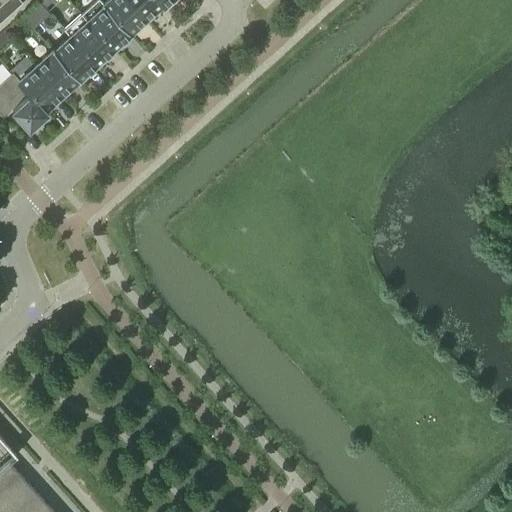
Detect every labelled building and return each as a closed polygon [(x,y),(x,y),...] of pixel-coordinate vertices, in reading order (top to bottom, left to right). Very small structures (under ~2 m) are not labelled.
[(5,0),(2,3),(11,13),(20,4),(16,0),(5,0)] [(100,0),(94,0),(81,13),(114,49),(131,34),(131,33),(130,33),(102,2),(102,1),(100,0)] [(130,0),(104,0),(102,1),(102,2),(130,33),(131,33),(147,18),(130,0)] [(161,0),(130,0),(147,18),(163,3),(164,3),(161,0)] [(11,13),(2,3),(0,4),(0,19),(1,21),(11,13)] [(46,13),(38,4),(31,11),(39,19),(46,13)] [(114,49),(81,13),(63,29),(69,35),(70,35),(97,65),(114,49)] [(29,24),(20,16),(14,22),(22,31),(29,24)] [(4,31),(0,33),(0,46),(10,38),(4,31)] [(69,35),(53,49),(52,50),(79,79),(78,80),(79,81),(97,65),(70,35),(69,35)] [(52,50),(53,49),(52,48),(35,64),(62,95),(78,80),(79,79),(52,50)] [(35,64),(19,79),(18,79),(45,110),(46,109),(62,95),(35,64)] [(18,79),(19,79),(12,72),(0,82),(0,114),(3,118),(13,109),(28,126),(47,110),(46,109),(45,110),(18,79)] [(0,435),(0,511),(54,511),(3,455),(10,449),(15,455),(17,454),(4,440),(0,435)]
